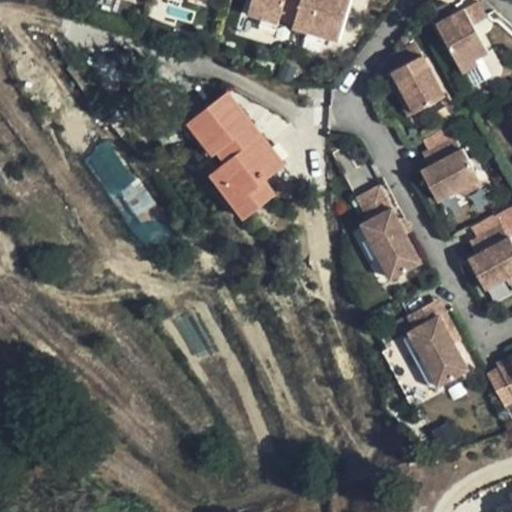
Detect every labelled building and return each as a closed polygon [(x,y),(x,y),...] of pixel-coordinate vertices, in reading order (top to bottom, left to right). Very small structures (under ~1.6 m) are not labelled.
[(281,24),(287,7),(288,0),(251,0),(247,13),(281,24)] [(302,0),(288,0),(287,7),(299,11),(302,0)] [(302,0),(299,11),(294,28),(340,43),(354,0),(302,0)] [(480,2),(464,10),(472,26),(488,18),(480,2)] [(464,10),(450,18),(435,25),(458,68),(473,60),(487,54),(472,26),(464,10)] [(435,25),(450,18),(446,11),(432,19),(435,25)] [(401,65),(421,54),(414,42),(395,53),(401,65)] [(443,95),(421,54),(401,65),(394,68),(398,76),(416,110),(443,95)] [(473,60),(458,68),(462,75),(477,67),(473,60)] [(411,113),(416,110),(398,76),(393,79),(411,113)] [(333,97),(306,93),(303,112),(330,117),(333,97)] [(268,178),(207,104),(166,136),(201,181),(196,185),(237,236),(266,212),(250,191),(268,178)] [(429,149),(436,163),(459,150),(451,137),(429,149)] [(459,150),(436,163),(420,171),(437,203),(457,193),(479,181),(461,148),(459,150)] [(479,181),(457,193),(460,199),(482,187),(479,181)] [(365,226),(390,213),(377,189),(352,203),(365,226)] [(419,266),(390,213),(365,226),(358,230),(387,284),(419,266)] [(476,237),(484,251),(505,239),(498,225),(476,237)] [(505,239),(484,251),(468,259),(484,291),(504,280),(511,275),(511,243),(509,238),(505,239)] [(438,303),(430,308),(452,349),(460,344),(438,303)] [(452,349),(430,308),(408,320),(415,333),(408,338),(409,340),(435,388),(437,391),(466,375),(452,349)] [(435,388),(409,340),(403,343),(429,392),(435,388)] [(500,371),(511,364),(511,356),(497,365),(500,371)] [(511,364),(500,371),(511,394),(511,364)]
